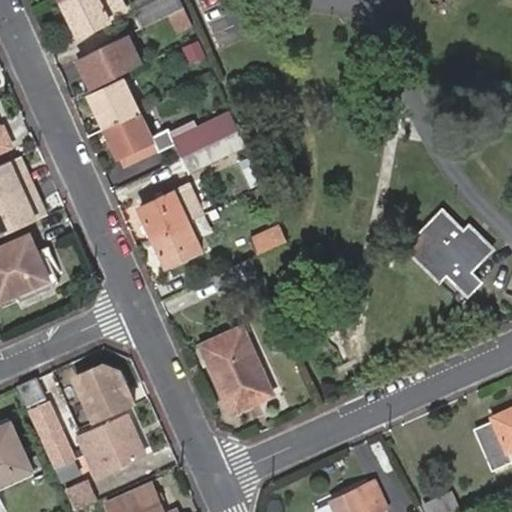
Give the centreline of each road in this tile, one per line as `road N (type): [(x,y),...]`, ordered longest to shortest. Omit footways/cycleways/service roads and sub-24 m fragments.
road 1 (residential): [(0,0),(135,307)]
road 2 (residential): [(212,480),(511,348)]
road 3 (residential): [(135,307),(212,480)]
road 4 (residential): [(0,366),(135,307)]
